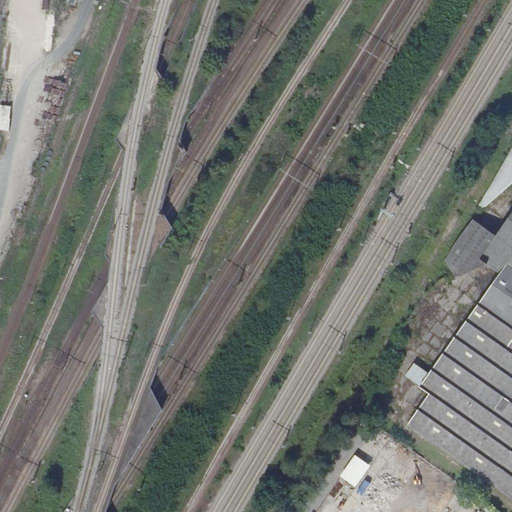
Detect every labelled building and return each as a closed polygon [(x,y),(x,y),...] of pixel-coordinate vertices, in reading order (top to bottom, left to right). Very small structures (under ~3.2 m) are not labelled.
[(0,114),(0,128),(11,129),(12,105),(1,104),(0,114)] [(459,237),(448,256),(455,274),(482,256),(499,233),(473,214),(459,237)] [(466,324),(511,356),(511,215),(499,233),(482,256),(503,271),(466,324)] [(511,356),(466,324),(423,384),(432,390),(410,421),(511,494),(511,356)] [(407,375),(421,384),(430,371),(415,362),(407,375)] [(355,454),(342,476),(358,485),(371,463),(355,454)]
